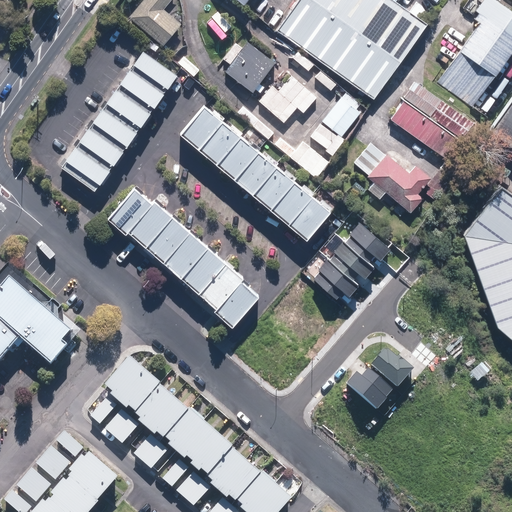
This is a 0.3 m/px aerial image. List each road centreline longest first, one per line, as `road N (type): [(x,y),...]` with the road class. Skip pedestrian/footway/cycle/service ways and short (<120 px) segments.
road 1 (residential): [(276,421),(413,264)]
road 2 (residential): [(0,190),(144,308)]
road 3 (residential): [(144,308),(276,421)]
road 4 (residential): [(59,405),(181,511)]
road 5 (secondary): [(76,0),(0,114)]
road 6 (residential): [(59,405),(144,308)]
